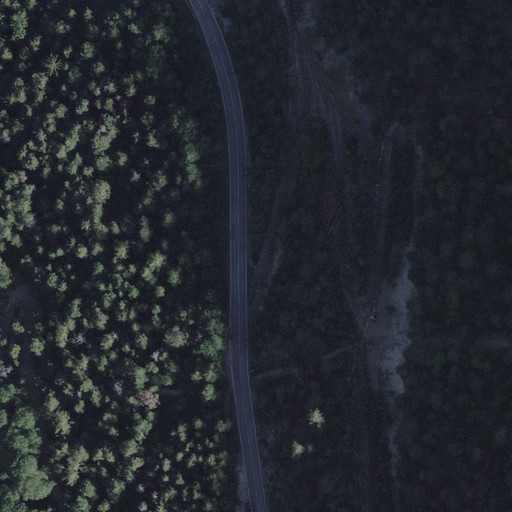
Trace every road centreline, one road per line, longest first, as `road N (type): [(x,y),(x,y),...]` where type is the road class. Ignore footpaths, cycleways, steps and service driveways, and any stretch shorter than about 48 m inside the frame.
road 1 (track): [(238,334),(296,127),(292,68),(306,54),(322,79),(338,146),(338,269),(352,335),(365,354)]
road 2 (secondary): [(198,0),(224,69),(236,134),(240,375),(259,511)]
road 3 (track): [(61,511),(27,359),(31,303),(19,293),(7,301),(0,332)]
